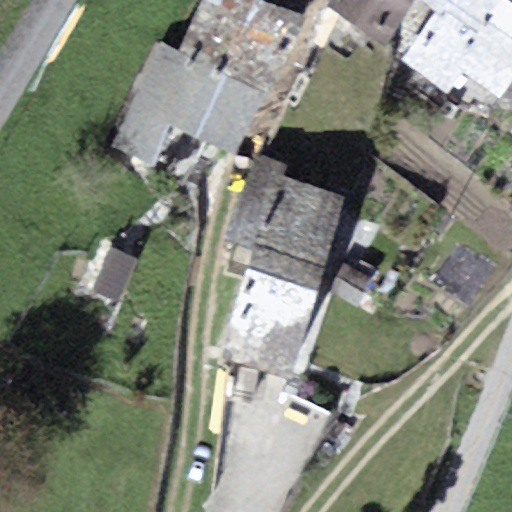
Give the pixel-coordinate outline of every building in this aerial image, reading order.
[(207,0),(182,55),(269,94),(304,19),(262,0),(207,0)] [(389,46),(417,0),(332,0),(329,7),(389,46)] [(511,0),(426,0),(424,4),(438,10),(479,37),(489,21),(511,35),(511,0)] [(511,35),(489,21),(479,37),(438,10),(402,66),(452,98),(466,75),(511,104),(511,35)] [(163,46),(134,108),(117,147),(155,164),(173,125),(241,156),(269,94),(182,55),(163,46)] [(291,165),(257,153),(227,241),(256,251),(249,270),(319,294),(351,201),(286,179),(291,165)] [(319,294),(249,270),(221,360),(293,381),(319,294)]
